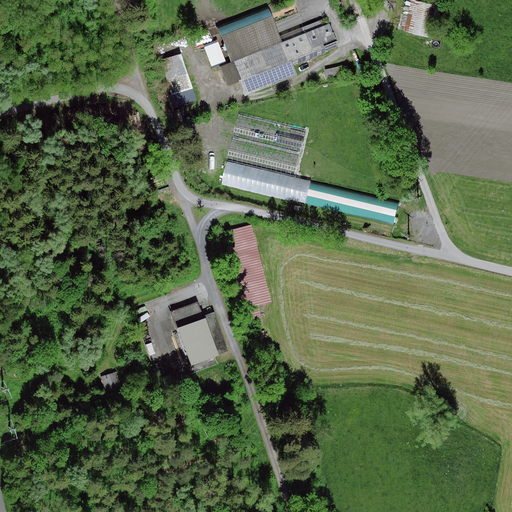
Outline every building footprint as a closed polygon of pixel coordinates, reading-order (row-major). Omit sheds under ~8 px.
[(441,6),(414,0),(411,0),(404,32),(434,39),(441,6)] [(278,36),(267,8),(216,29),(229,62),(218,67),(226,86),(237,82),(243,96),(295,76),(291,66),(325,53),(324,51),(336,46),(327,24),(320,27),(318,21),(278,36)] [(179,54),(159,60),(171,97),(191,90),(179,54)] [(344,65),(324,70),(327,80),(347,75),(344,65)] [(399,202),(227,161),(222,185),(305,205),(305,204),(393,225),(399,202)] [(272,315),(249,226),(224,232),(247,322),(272,315)] [(201,316),(195,302),(168,312),(174,328),(173,328),(187,366),(226,352),(212,312),(201,316)]
